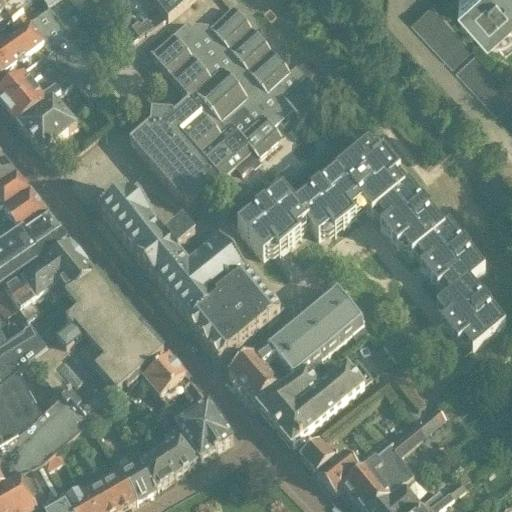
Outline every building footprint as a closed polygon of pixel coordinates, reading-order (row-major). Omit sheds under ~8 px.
[(41,3),(38,0),(0,0),(0,8),(4,15),(11,24),(40,3),(41,3)] [(38,0),(41,3),(40,3),(48,16),(49,15),(55,24),(56,23),(73,11),(65,0),(38,0)] [(146,0),(168,26),(198,0),(146,0)] [(511,43),(511,17),(507,12),(511,7),(511,0),(461,0),(487,29),(505,51),(511,43)] [(439,12),(431,3),(411,23),(419,31),(439,12)] [(419,31),(427,40),(447,21),(439,12),(419,31)] [(150,128),(129,146),(180,206),(193,210),(235,173),(241,180),(251,172),(254,176),(261,170),(258,166),(282,144),(273,133),(279,128),(282,132),(290,125),(287,121),(293,116),(303,126),(326,107),(296,73),(289,79),(232,14),(210,33),(207,30),(193,29),(190,32),(187,28),(150,61),(189,105),(173,119),(171,116),(150,115),(150,128)] [(0,46),(0,89),(48,53),(52,59),(70,87),(73,85),(75,87),(85,80),(93,75),(82,60),(56,23),(55,24),(49,15),(48,16),(0,46)] [(0,32),(11,24),(4,15),(0,18),(0,32)] [(135,28),(140,38),(154,31),(150,21),(135,28)] [(456,30),(447,21),(427,40),(436,49),(456,30)] [(436,49),(444,58),(464,39),(456,30),(436,49)] [(112,60),(122,53),(109,36),(100,43),(112,60)] [(444,58),(452,67),(472,48),(464,39),(444,58)] [(101,47),(82,60),(93,75),(112,62),(105,52),(101,47)] [(484,60),(476,51),(455,71),(463,79),(484,60)] [(48,53),(0,89),(0,99),(30,76),(52,59),(48,53)] [(30,76),(0,99),(0,111),(16,131),(53,105),(61,99),(75,87),(73,85),(70,87),(52,59),(30,76)] [(463,79),(472,88),(492,69),(484,60),(463,79)] [(311,84),(322,75),(310,61),(299,70),(311,84)] [(480,97),(500,78),(492,69),(472,88),(480,97)] [(508,86),(500,78),(480,97),(488,106),(508,86)] [(102,102),(85,80),(75,87),(92,110),(102,102)] [(488,106),(496,114),(511,101),(511,100),(511,90),(511,89),(508,86),(488,106)] [(77,133),(53,105),(16,131),(43,161),(77,133)] [(368,150),(337,174),(338,174),(359,201),(364,208),(362,209),(372,221),(377,217),(376,215),(403,193),(400,190),(368,150)] [(2,162),(0,163),(0,192),(16,181),(2,162)] [(310,197),(294,210),(308,229),(307,230),(318,245),(319,244),(331,235),(335,240),(336,239),(332,234),(339,228),(343,234),(355,224),(356,223),(352,218),(362,209),(364,208),(359,201),(338,174),(337,174),(335,176),(336,177),(320,190),(319,189),(318,190),(310,197)] [(0,223),(4,221),(3,220),(31,200),(16,181),(0,192),(0,223)] [(403,193),(376,215),(377,217),(386,227),(380,232),(397,253),(402,249),(410,259),(443,233),(430,216),(431,216),(423,206),(422,207),(418,201),(408,189),(403,193)] [(161,295),(189,272),(179,260),(196,246),(183,231),(166,245),(126,195),(98,217),(161,295)] [(255,218),(237,232),(263,265),(264,265),(275,255),(279,260),(279,261),(301,243),(297,238),(307,230),(308,229),(294,210),(282,196),(264,210),(256,216),(254,217),(255,218)] [(0,254),(1,256),(21,242),(48,222),(31,200),(3,220),(4,221),(0,223),(0,254)] [(0,288),(0,289),(39,263),(66,245),(49,223),(48,222),(21,242),(1,256),(0,254),(0,288)] [(443,233),(410,259),(412,261),(417,256),(425,267),(420,271),(437,293),(443,288),(451,298),(469,284),(470,285),(485,274),(470,256),(471,255),(463,246),(449,229),(448,228),(443,233)] [(69,248),(22,281),(37,305),(49,297),(48,296),(85,268),(69,248)] [(161,295),(191,331),(189,333),(219,371),(280,321),(219,248),(189,272),(161,295)] [(93,278),(85,268),(48,296),(49,297),(55,307),(93,278)] [(47,353),(29,368),(42,383),(35,390),(52,408),(66,397),(68,399),(69,399),(84,387),(96,377),(112,394),(85,415),(91,421),(117,400),(164,358),(162,355),(95,278),(94,277),(93,278),(55,307),(52,309),(65,326),(72,335),(47,353)] [(37,305),(22,281),(3,294),(5,296),(18,317),(18,318),(19,318),(26,329),(38,320),(31,309),(35,307),(37,305)] [(441,306),(436,310),(446,322),(441,326),(458,348),(463,344),(472,355),(473,356),(485,346),(486,344),(505,329),(491,311),(484,302),(484,301),(483,302),(470,285),(469,284),(451,298),(441,306)] [(18,317),(5,296),(0,298),(0,316),(6,325),(18,317)] [(334,296),(267,351),(294,384),(303,377),(305,379),(321,366),(364,332),(334,296)] [(409,327),(381,349),(394,365),(422,344),(409,327)] [(0,352),(0,393),(17,378),(29,368),(47,353),(31,331),(7,348),(0,352)] [(294,384),(267,350),(253,361),(228,380),(258,414),(294,384)] [(478,361),(460,375),(469,386),(487,372),(478,361)] [(169,363),(143,386),(160,405),(186,383),(169,363)] [(294,384),(258,414),(291,454),(292,455),(365,394),(364,393),(364,392),(372,386),(357,367),(348,374),(347,373),(334,383),(333,381),(321,366),(305,379),(303,377),(294,384)] [(0,445),(23,431),(40,418),(17,378),(0,393),(0,445)] [(0,482),(36,463),(52,453),(70,440),(87,427),(90,425),(89,423),(91,421),(85,415),(83,417),(69,399),(68,399),(66,397),(52,408),(55,411),(42,422),(40,418),(23,431),(0,445),(0,482)] [(191,421),(215,458),(233,447),(208,411),(191,421)] [(175,432),(173,433),(176,436),(177,435),(200,468),(215,458),(191,421),(191,422),(184,413),(174,421),(180,429),(175,432)] [(374,466),(343,493),(358,511),(374,511),(396,492),(398,493),(413,482),(399,464),(446,425),(436,413),(373,466),(374,466)] [(87,427),(70,440),(74,446),(93,428),(90,425),(87,427)] [(70,440),(52,453),(57,460),(59,459),(74,446),(70,440)] [(374,466),(373,466),(367,460),(357,470),(344,456),(335,463),(331,459),(337,453),(327,441),(320,447),(319,447),(299,463),(316,480),(315,480),(335,500),(343,493),(374,466)] [(159,455),(178,483),(197,470),(177,443),(159,455)] [(52,453),(36,463),(46,479),(47,478),(64,468),(59,459),(57,460),(52,453)] [(178,483),(159,455),(139,468),(156,497),(178,483)] [(46,479),(36,463),(0,482),(0,511),(66,511),(63,507),(47,478),(46,479)] [(156,497),(139,468),(138,469),(135,466),(118,476),(138,509),(155,500),(154,498),(156,497)] [(460,486),(477,473),(473,468),(456,481),(460,486)] [(480,478),(477,473),(460,486),(463,490),(480,478)] [(132,511),(138,509),(118,476),(99,486),(114,511),(132,511)] [(414,483),(413,482),(398,493),(396,492),(374,511),(428,511),(442,501),(439,496),(420,511),(403,491),(414,483)] [(114,511),(99,486),(80,497),(89,511),(114,511)] [(463,490),(450,500),(454,505),(467,495),(463,491),(463,490)] [(89,511),(80,497),(63,507),(66,511),(89,511)] [(448,500),(444,503),(442,501),(428,511),(444,511),(452,505),(448,500)]
